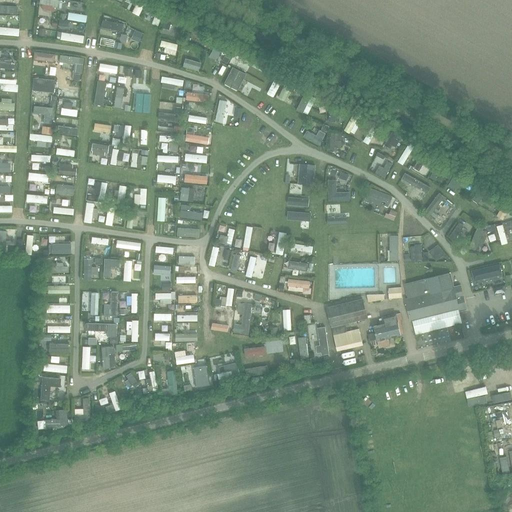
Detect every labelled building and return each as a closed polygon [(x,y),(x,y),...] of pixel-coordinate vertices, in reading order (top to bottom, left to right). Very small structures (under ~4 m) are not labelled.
[(0,0),(0,20),(0,21),(1,15),(12,16),(13,0),(0,0)] [(42,11),(46,12),(48,6),(38,3),(35,15),(40,17),(42,11)] [(80,17),(80,9),(60,8),(60,16),(80,17)] [(136,42),(133,25),(120,27),(123,44),(136,42)] [(53,28),(52,36),(77,38),(78,30),(53,28)] [(157,43),(156,51),(170,53),(172,38),(155,35),(154,42),(157,43)] [(190,68),(193,57),(180,53),(177,64),(190,68)] [(111,78),(119,79),(121,72),(126,73),(128,64),(115,61),(113,70),(112,70),(111,78)] [(49,72),(50,63),(43,62),(41,70),(49,72)] [(217,78),(230,85),(239,69),(226,62),(217,78)] [(136,65),(136,73),(146,74),(146,65),(136,65)] [(10,79),(0,78),(0,86),(10,87),(10,79)] [(132,100),(133,105),(139,105),(138,98),(136,98),(135,86),(125,86),(126,101),(132,100)] [(180,88),(180,96),(194,96),(194,88),(180,88)] [(0,93),(0,106),(12,107),(12,100),(5,100),(5,93),(0,93)] [(54,96),(54,111),(73,112),(73,103),(75,103),(76,97),(54,96)] [(183,111),(183,118),(202,119),(202,112),(183,111)] [(117,130),(125,130),(126,121),(118,120),(117,130)] [(49,130),(45,130),(45,134),(70,135),(71,122),(42,121),(42,126),(49,126),(49,130)] [(315,141),(318,135),(300,125),(296,132),(315,141)] [(0,137),(11,135),(9,127),(0,129),(0,137)] [(196,139),(198,131),(177,127),(175,135),(196,139)] [(327,142),(335,141),(335,129),(327,129),(327,142)] [(143,141),(142,130),(133,130),(133,141),(143,141)] [(336,134),(335,142),(343,142),(343,134),(336,134)] [(0,140),(0,147),(8,148),(9,141),(0,140)] [(48,144),(48,151),(67,152),(67,145),(48,144)] [(105,144),(103,160),(109,161),(111,145),(105,144)] [(391,153),(393,148),(386,145),(384,151),(391,153)] [(132,150),(132,149),(125,148),(123,162),(133,164),(134,159),(139,160),(141,152),(132,150)] [(179,150),(178,158),(201,158),(201,151),(179,150)] [(400,161),(403,154),(394,152),(392,158),(400,161)] [(369,168),(381,175),(390,160),(377,153),(369,168)] [(68,160),(52,159),(51,170),(68,171),(68,160)] [(293,175),(294,159),(284,159),(283,174),(293,175)] [(401,167),(396,175),(421,191),(426,183),(401,167)] [(183,168),(183,172),(175,172),(175,179),(194,179),(194,168),(183,168)] [(346,196),(346,188),(333,188),(332,175),(323,175),(323,196),(346,196)] [(393,182),(399,185),(402,180),(397,176),(393,182)] [(91,179),(93,190),(102,188),(100,177),(91,179)] [(66,191),(67,182),(48,180),(48,190),(66,191)] [(108,181),(107,191),(119,192),(119,181),(108,181)] [(141,200),(141,183),(126,183),(126,200),(141,200)] [(188,196),(188,184),(173,184),(173,196),(188,196)] [(368,200),(368,202),(382,206),(386,191),(362,184),(358,197),(368,200)] [(168,198),(169,188),(160,187),(159,197),(168,198)] [(433,218),(448,199),(434,188),(419,207),(433,218)] [(171,213),(181,213),(183,201),(172,200),(171,213)] [(98,220),(106,220),(107,202),(99,202),(98,220)] [(385,203),(381,210),(389,214),(393,207),(385,203)] [(127,224),(130,207),(122,205),(119,222),(127,224)] [(322,210),(323,219),(342,218),(341,209),(322,210)] [(511,235),(511,213),(500,218),(503,226),(504,225),(508,236),(511,235)] [(498,219),(491,220),(497,240),(503,238),(498,219)] [(246,243),(247,221),(239,221),(238,242),(246,243)] [(190,224),(171,223),(171,231),(190,232),(190,224)] [(223,223),(220,239),(227,240),(229,224),(223,223)] [(491,225),(472,224),(471,245),(486,246),(487,234),(490,235),(491,225)] [(41,231),(43,238),(49,236),(47,229),(41,231)] [(26,230),(17,230),(17,250),(26,250),(26,230)] [(396,230),(384,230),(385,255),(396,255),(396,230)] [(83,241),(104,242),(105,233),(84,232),(83,241)] [(299,247),(306,250),(309,241),(286,234),(283,246),(298,250),(299,247)] [(107,235),(107,244),(135,245),(135,236),(107,235)] [(431,256),(440,249),(431,236),(422,242),(431,256)] [(270,249),(279,250),(280,237),(271,237),(270,249)] [(42,238),(42,250),(65,250),(65,239),(42,238)] [(407,239),(408,256),(426,256),(426,247),(419,247),(419,239),(407,239)] [(233,266),(234,265),(240,265),(241,254),(236,254),(236,250),(226,249),(225,266),(233,266)] [(259,259),(253,258),(254,252),(244,251),(241,270),(256,273),(259,259)] [(94,253),(94,273),(103,272),(103,264),(110,263),(110,253),(94,253)] [(127,276),(126,255),(115,255),(115,276),(127,276)] [(303,267),(304,259),(284,255),(282,263),(303,267)] [(44,258),(45,269),(61,267),(60,261),(56,262),(55,257),(44,258)] [(481,283),(480,278),(497,275),(494,264),(467,270),(470,285),(481,283)] [(266,274),(272,276),(274,267),(269,265),(266,274)] [(191,277),(190,269),(169,270),(169,278),(191,277)] [(305,284),(306,271),(281,270),(281,283),(305,284)] [(450,273),(405,284),(408,298),(406,299),(409,312),(411,321),(412,321),(415,334),(425,331),(424,330),(431,328),(431,330),(459,323),(456,310),(458,310),(459,309),(459,311),(466,310),(464,300),(461,285),(454,287),(450,273)] [(38,280),(38,289),(62,289),(62,280),(38,280)] [(216,290),(219,285),(213,280),(209,285),(216,290)] [(397,282),(382,282),(382,294),(397,293),(397,282)] [(490,286),(494,294),(502,290),(498,282),(490,286)] [(214,301),(228,302),(229,283),(221,283),(220,292),(214,292),(214,301)] [(96,311),(109,311),(109,286),(103,286),(103,298),(96,298),(96,311)] [(123,288),(122,308),(130,308),(130,288),(123,288)] [(227,330),(242,331),(243,298),(232,298),(231,319),(227,319),(227,330)] [(328,308),(332,327),(342,325),(367,318),(363,299),(337,306),(328,308)] [(248,300),(249,311),(265,311),(265,300),(248,300)] [(286,325),(286,304),(278,304),(279,326),(286,325)] [(402,320),(400,313),(383,318),(383,321),(379,322),(379,325),(374,326),(377,341),(401,335),(401,334),(403,333),(400,320),(402,320)] [(131,316),(118,316),(118,326),(123,326),(123,337),(132,337),(131,316)] [(107,318),(78,319),(78,331),(86,331),(86,328),(95,327),(95,332),(107,332),(107,318)] [(121,329),(111,332),(113,338),(123,335),(121,329)] [(359,329),(344,333),(334,335),(338,351),(363,345),(359,329)] [(304,332),(293,332),(293,353),(304,353),(304,332)] [(42,347),(60,348),(60,339),(42,338),(42,347)] [(168,360),(174,360),(174,352),(179,352),(179,339),(156,340),(156,347),(167,346),(168,360)] [(106,364),(106,342),(93,342),(94,365),(106,364)] [(227,347),(229,356),(236,354),(234,345),(227,347)] [(219,357),(227,357),(227,349),(219,349),(219,357)] [(35,359),(35,367),(60,368),(60,360),(35,359)] [(199,359),(185,363),(189,382),(204,379),(199,359)] [(174,365),(160,366),(161,390),(174,389),(174,365)] [(150,381),(147,366),(140,367),(143,383),(150,381)] [(34,370),(35,395),(51,395),(50,370),(34,370)] [(505,386),(499,387),(498,378),(472,380),(473,398),(506,395),(505,386)] [(106,386),(100,389),(108,407),(114,404),(106,386)] [(448,391),(425,398),(427,407),(451,400),(448,391)] [(24,405),(31,404),(30,393),(23,394),(24,405)] [(92,401),(101,400),(99,393),(90,395),(92,401)] [(100,409),(106,406),(103,400),(97,403),(100,409)] [(57,421),(55,406),(47,407),(48,415),(36,416),(37,424),(57,421)] [(457,508),(474,507),(474,485),(456,485),(457,508)] [(443,509),(453,509),(454,486),(444,486),(443,509)]
